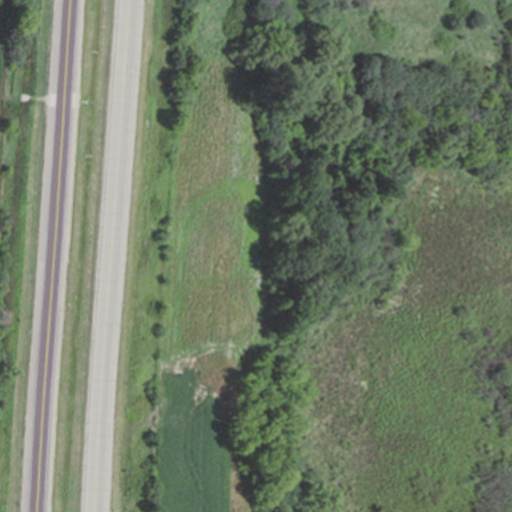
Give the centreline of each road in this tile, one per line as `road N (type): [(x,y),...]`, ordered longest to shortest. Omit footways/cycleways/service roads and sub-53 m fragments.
road 1 (motorway): [(67,0),(35,511)]
road 2 (motorway): [(97,511),(129,0)]
